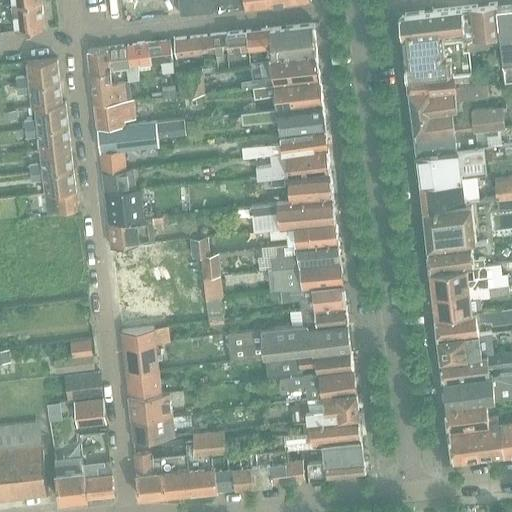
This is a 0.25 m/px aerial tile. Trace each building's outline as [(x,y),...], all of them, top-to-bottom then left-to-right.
[(177,0),(180,15),(245,7),(298,0),(177,0)] [(41,1),(12,5),(15,30),(44,27),(41,1)] [(469,38),(498,34),(495,4),(400,15),(403,34),(442,30),(461,28),(462,35),(469,38)] [(511,5),(497,7),(497,4),(495,4),(498,34),(499,44),(503,82),(511,80),(511,5)] [(273,58),(317,54),(314,24),(255,31),(254,30),(246,31),(248,50),(273,46),(273,58)] [(498,34),(469,38),(462,39),(462,37),(444,40),(442,30),(403,34),(407,75),(453,71),(453,72),(469,70),(467,51),(487,48),(487,45),(499,44),(498,34)] [(250,62),(248,50),(246,31),(226,34),(230,65),(250,62)] [(220,66),(230,65),(226,34),(206,36),(208,53),(218,52),(220,66)] [(176,57),(208,53),(206,36),(174,40),(176,57)] [(148,43),(150,61),(160,60),(162,73),(173,71),(169,40),(148,43)] [(151,68),(150,61),(148,43),(127,45),(129,64),(131,80),(139,79),(138,70),(151,68)] [(131,80),(129,64),(127,45),(107,48),(109,66),(110,70),(126,68),(128,81),(129,81),(129,80),(131,80)] [(110,70),(109,66),(107,48),(87,50),(90,73),(110,70)] [(271,77),(251,80),(252,86),(320,78),(316,55),(270,58),(271,77)] [(16,85),(58,80),(56,58),(25,62),(27,75),(15,76),(16,85)] [(177,61),(178,72),(191,70),(190,59),(177,61)] [(191,70),(178,72),(180,96),(204,93),(201,68),(191,70)] [(431,91),(454,88),(453,77),(458,77),(458,82),(477,80),(475,69),(469,70),(453,72),(453,71),(407,75),(409,91),(430,88),(431,91)] [(128,81),(124,82),(111,83),(110,70),(90,73),(94,103),(131,100),(129,81),(128,81)] [(277,109),(323,103),(322,90),(320,79),(265,86),(253,87),(255,98),(275,96),(277,109)] [(61,103),(61,102),(59,89),(58,80),(16,85),(17,86),(17,94),(29,93),(31,107),(35,106),(34,106),(61,103)] [(472,119),(453,121),(452,112),(459,112),(457,99),(483,96),(481,85),(454,88),(431,91),(430,88),(409,91),(415,136),(431,134),(431,133),(453,131),(454,133),(494,129),(505,127),(503,105),(471,108),(472,119)] [(17,86),(7,87),(8,95),(17,94),(17,86)] [(175,87),(163,89),(163,96),(176,94),(175,87)] [(97,128),(137,124),(134,100),(131,100),(94,103),(97,128)] [(67,124),(66,118),(64,101),(61,102),(61,103),(34,106),(35,106),(36,118),(24,119),(25,129),(67,124)] [(279,133),(326,127),(323,103),(277,109),(243,113),(244,121),(278,118),(279,133)] [(15,110),(3,112),(4,120),(15,119),(15,110)] [(124,149),(135,147),(159,145),(157,131),(163,130),(166,135),(184,133),(183,119),(137,124),(97,128),(100,151),(124,149)] [(40,149),(70,146),(67,124),(25,129),(26,137),(38,136),(40,149)] [(285,151),(328,147),(326,127),(279,133),(280,143),(256,145),(242,147),(243,157),(270,153),(285,152),(285,151)] [(417,153),(484,146),(486,145),(485,134),(495,134),(494,129),(454,133),(453,131),(431,133),(431,134),(415,136),(417,153)] [(72,167),(70,148),(70,146),(40,149),(41,162),(29,163),(30,172),(72,167)] [(486,174),(486,173),(484,146),(417,153),(420,181),(476,175),(486,174)] [(263,177),(330,170),(328,147),(285,151),(285,152),(270,153),(271,165),(255,167),(257,178),(261,177),(263,177)] [(123,158),(125,158),(124,149),(100,151),(102,172),(125,169),(123,158)] [(45,193),(48,193),(75,190),(72,167),(30,172),(31,181),(44,180),(45,193)] [(131,188),(135,187),(133,168),(125,169),(102,172),(104,191),(131,188)] [(290,201),(333,196),(330,170),(263,177),(264,187),(285,184),(284,182),(288,181),(290,201)] [(464,200),(471,199),(478,198),(476,175),(420,181),(423,208),(464,202),(464,200)] [(511,175),(495,177),(496,196),(511,195),(511,175)] [(108,221),(135,219),(139,218),(135,187),(131,188),(104,191),(108,221)] [(75,190),(48,193),(45,196),(47,213),(77,209),(75,190)] [(269,228),(336,220),(333,196),(290,201),(277,202),(251,204),(253,230),(269,228)] [(462,243),(477,241),(471,199),(464,200),(464,202),(423,208),(427,247),(462,243)] [(28,210),(18,211),(19,219),(29,218),(28,210)] [(78,212),(41,217),(43,237),(80,233),(78,212)] [(111,247),(138,243),(135,219),(108,221),(111,247)] [(304,242),(338,238),(336,220),(269,228),(270,239),(287,237),(288,245),(304,242)] [(83,257),(80,233),(43,237),(46,262),(83,257)] [(219,253),(219,252),(211,253),(209,235),(190,236),(193,256),(201,255),(219,253)] [(309,264),(340,260),(338,238),(304,242),(288,245),(279,246),(281,256),(270,257),(271,264),(266,265),(267,269),(268,268),(268,269),(309,264)] [(430,271),(466,267),(483,265),(483,258),(473,259),(472,246),(486,244),(486,240),(477,241),(462,243),(427,247),(430,271)] [(204,276),(221,274),(219,253),(201,255),(201,260),(202,260),(204,276)] [(86,277),(83,257),(46,262),(49,281),(86,277)] [(281,291),(343,284),(340,260),(309,264),(268,269),(271,290),(280,289),(281,291)] [(432,293),(487,286),(486,277),(467,280),(466,267),(430,271),(432,293)] [(206,298),(221,297),(221,296),(223,296),(221,274),(204,276),(206,298)] [(501,274),(491,275),(492,283),(502,282),(501,274)] [(88,297),(86,277),(49,281),(51,302),(88,297)] [(315,308),(345,304),(343,284),(281,291),(282,300),(313,297),(315,308)] [(479,297),(488,296),(506,294),(505,284),(487,286),(432,293),(435,316),(480,311),(479,297)] [(206,298),(208,314),(223,313),(221,297),(206,298)] [(348,324),(345,304),(315,308),(295,310),(297,325),(307,324),(308,328),(348,324)] [(477,321),(492,319),(492,324),(511,321),(511,306),(480,311),(435,316),(438,337),(478,333),(477,321)] [(311,352),(351,348),(348,324),(308,328),(307,324),(297,325),(227,332),(231,361),(311,352)] [(123,346),(157,341),(155,326),(122,330),(123,346)] [(478,333),(438,337),(440,359),(490,354),(490,347),(480,349),(478,333)] [(90,339),(71,341),(73,357),(92,354),(90,339)] [(126,374),(160,370),(157,341),(123,346),(126,374)] [(318,374),(353,369),(351,348),(311,352),(310,354),(291,355),(293,366),(300,365),(300,367),(316,365),(318,374)] [(0,362),(10,361),(8,349),(0,349),(0,362)] [(511,351),(490,354),(440,359),(443,381),(489,375),(488,367),(511,364),(511,351)] [(73,357),(53,359),(55,373),(94,368),(93,354),(92,354),(73,357)] [(323,397),(356,392),(353,369),(318,374),(280,379),(281,389),(305,386),(307,399),(323,397)] [(163,392),(163,391),(160,370),(126,374),(129,396),(163,392)] [(100,371),(99,371),(64,376),(67,400),(103,395),(100,371)] [(486,400),(511,397),(511,373),(489,375),(443,381),(446,405),(486,400)] [(131,418),(173,414),(171,390),(163,391),(163,392),(129,396),(131,418)] [(309,421),(359,416),(356,392),(323,397),(307,399),(295,401),(292,406),(292,423),(307,421),(309,421)] [(106,421),(103,397),(75,401),(78,425),(106,421)] [(488,417),(486,400),(446,405),(449,428),(475,424),(497,422),(497,416),(488,417)] [(0,427),(39,421),(36,403),(0,408),(0,427)] [(60,403),(48,405),(50,421),(62,420),(60,403)] [(133,441),(176,437),(173,414),(131,418),(133,441)] [(313,443),(360,438),(362,438),(359,416),(309,421),(310,433),(280,435),(280,440),(285,440),(286,448),(286,450),(288,450),(314,448),(313,443)] [(511,419),(500,421),(504,455),(511,454),(511,419)] [(479,458),(504,455),(500,421),(497,422),(475,424),(479,458)] [(452,461),(479,458),(475,424),(449,428),(452,461)] [(195,454),(213,453),(225,451),(223,431),(193,434),(194,440),(195,454)] [(82,444),(96,443),(95,433),(81,434),(82,444)] [(324,461),(363,459),(360,438),(313,443),(314,448),(322,447),(324,461)] [(214,456),(213,453),(195,454),(194,440),(185,441),(185,446),(190,491),(217,488),(213,456),(214,456)] [(165,494),(190,491),(185,446),(171,447),(172,457),(161,458),(165,494)] [(289,460),(288,450),(286,450),(286,448),(268,450),(272,483),(305,479),(303,463),(303,459),(289,460)] [(272,483),(268,450),(250,452),(253,485),(272,483)] [(165,494),(161,458),(150,459),(149,451),(134,452),(139,496),(165,494)] [(14,455),(19,496),(47,493),(42,452),(14,455)] [(236,486),(253,485),(250,452),(241,453),(242,466),(233,467),(234,468),(236,486)] [(0,457),(0,498),(19,496),(14,455),(0,457)] [(87,497),(85,477),(84,470),(82,455),(54,458),(59,501),(87,497)] [(233,467),(224,468),(223,455),(214,456),(213,456),(217,488),(236,486),(234,468),(233,467)] [(305,479),(309,479),(328,477),(365,472),(363,459),(324,461),(303,463),(305,479)] [(85,477),(87,497),(114,494),(110,461),(105,462),(106,466),(97,467),(98,476),(85,477)]
